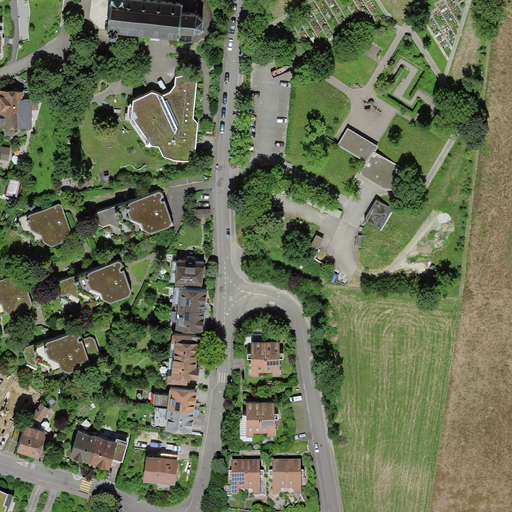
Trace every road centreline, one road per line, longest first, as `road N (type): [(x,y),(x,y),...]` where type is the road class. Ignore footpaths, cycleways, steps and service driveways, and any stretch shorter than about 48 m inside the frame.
road 1 (residential): [(244,0),(224,177),(228,295)]
road 2 (residential): [(228,295),(262,296),(299,323),(334,511)]
road 3 (residential): [(228,295),(195,511)]
road 4 (residential): [(147,511),(0,461)]
